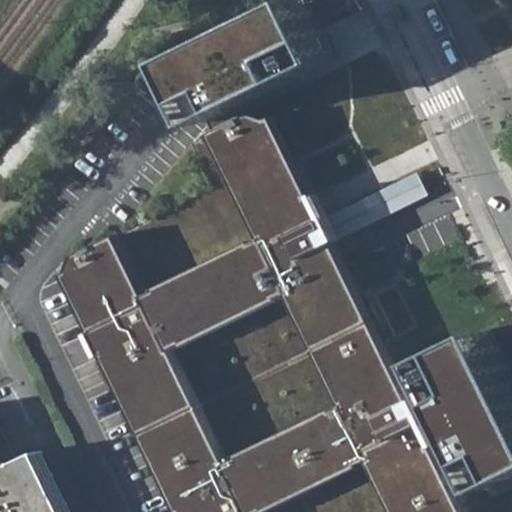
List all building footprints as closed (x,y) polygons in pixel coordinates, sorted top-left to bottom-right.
[(313,0),(308,0),(184,59),(195,83),(212,118),(341,58),(322,17),(313,0)] [(262,379),(375,324),(340,252),(335,242),(323,219),(271,111),(259,111),(215,133),(264,236),(207,265),(262,379)] [(417,174),(323,219),(335,242),(429,197),(417,174)] [(148,435),(262,379),(207,265),(151,292),(121,232),(76,255),(70,273),(148,435)] [(395,286),(374,296),(384,316),(395,338),(415,328),(395,286)] [(469,511),(413,401),(375,324),(262,379),(315,490),(374,460),(399,511),(469,511)] [(511,474),(511,379),(485,325),(430,353),(496,482),(511,474)] [(270,511),(315,490),(262,379),(148,435),(184,511),(270,511)] [(0,511),(68,511),(41,455),(0,474),(0,511)]
